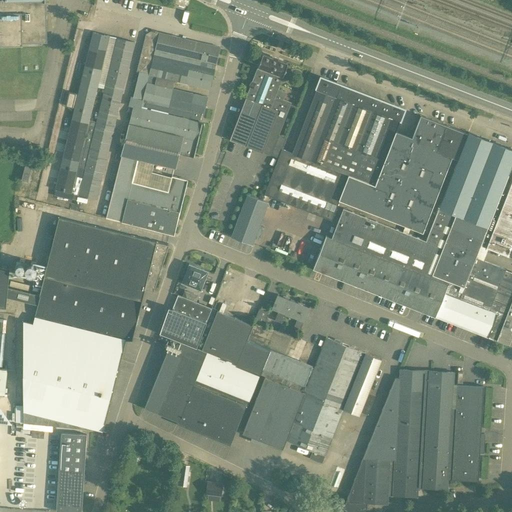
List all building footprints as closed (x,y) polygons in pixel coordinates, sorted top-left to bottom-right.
[(0,0),(0,45),(22,45),(22,42),(47,42),(45,0),(0,0)] [(139,71),(156,75),(209,88),(219,47),(159,32),(159,33),(151,31),(145,34),(136,71),(139,72),(139,71)] [(79,94),(76,108),(75,109),(56,188),(55,195),(72,199),(74,192),(71,192),(97,89),(110,36),(93,32),(79,92),(80,92),(79,94)] [(104,91),(117,38),(110,36),(97,89),(104,91)] [(77,176),(83,177),(79,194),(96,198),(134,42),(117,38),(104,91),(97,121),(94,121),(93,123),(89,122),(86,135),(87,135),(77,176)] [(258,67),(282,76),(288,63),(262,53),(257,67),(258,67)] [(278,158),(281,149),(286,137),(278,134),(290,102),(283,99),(285,93),(277,89),(282,76),(258,67),(230,139),(270,155),(278,158)] [(156,75),(139,71),(139,72),(133,97),(130,96),(128,105),(129,106),(128,112),(126,111),(120,137),(125,138),(121,154),(121,155),(121,154),(137,158),(175,167),(179,153),(193,156),(201,122),(198,121),(198,122),(141,108),(141,105),(200,120),(201,113),(203,114),(207,97),(154,84),(156,75)] [(317,88),(292,153),(281,149),(278,158),(264,194),(331,220),(339,200),(422,232),(448,166),(454,168),(425,240),(343,208),(331,237),(325,235),(312,268),(488,337),(488,336),(497,339),(502,326),(503,326),(505,319),(510,306),(511,299),(511,271),(483,260),(488,249),(511,258),(511,148),(468,132),(467,133),(446,124),(421,115),(410,141),(394,134),(404,108),(320,76),(316,88),(317,88)] [(79,94),(69,91),(65,106),(76,108),(79,94)] [(118,167),(112,192),(107,191),(101,215),(106,216),(106,217),(174,234),(176,225),(177,226),(178,225),(180,219),(179,217),(178,217),(187,179),(171,175),(168,191),(131,182),(137,158),(121,154),(121,155),(118,154),(115,166),(118,167)] [(28,181),(32,165),(25,163),(21,180),(28,181)] [(249,243),(252,244),(268,202),(247,194),(231,236),(249,243)] [(59,217),(40,295),(7,287),(9,267),(0,265),(0,307),(6,308),(7,297),(37,304),(33,323),(23,320),(23,405),(15,405),(15,422),(103,430),(125,339),(132,339),(132,338),(145,287),(153,290),(169,244),(156,240),(156,241),(59,217)] [(182,282),(200,288),(207,271),(189,264),(182,282)] [(172,307),(168,305),(159,332),(196,347),(211,308),(177,294),(172,307)] [(285,313),(290,300),(277,295),(272,308),(278,310),(274,320),(281,323),(285,313)] [(290,300),(285,313),(297,318),(294,326),(300,328),(303,321),(304,321),(309,308),(290,300)] [(259,309),(254,320),(264,324),(268,313),(259,309)] [(237,363),(246,340),(252,324),(217,310),(201,349),(236,363),(237,363)] [(243,411),(244,411),(259,376),(234,366),(235,363),(172,337),(144,407),(178,421),(177,423),(230,444),(243,411)] [(360,411),(368,414),(375,395),(368,392),(381,359),(325,337),(304,392),(264,377),(242,433),(283,449),(286,440),(312,450),(309,458),(322,463),(342,408),(359,415),(360,411)] [(246,340),(237,363),(236,363),(235,364),(302,391),(312,366),(246,340)] [(395,377),(361,459),(343,508),(353,511),(354,511),(367,508),(367,502),(387,503),(388,492),(393,492),(393,494),(417,496),(418,485),(423,485),(423,487),(447,489),(448,471),(452,471),(453,453),(449,453),(453,372),(429,371),(429,372),(424,372),(424,370),(403,369),(399,377),(395,377)] [(480,433),(483,386),(457,384),(453,453),(452,471),(451,479),(478,480),(479,452),(483,452),(485,434),(480,433)] [(0,420),(0,473),(6,474),(10,421),(0,420)] [(81,511),(86,434),(61,432),(56,511),(76,511),(81,511)] [(181,464),(180,468),(180,471),(178,484),(186,485),(187,477),(189,468),(189,466),(181,464)] [(223,482),(207,480),(205,494),(221,496),(223,482)]
